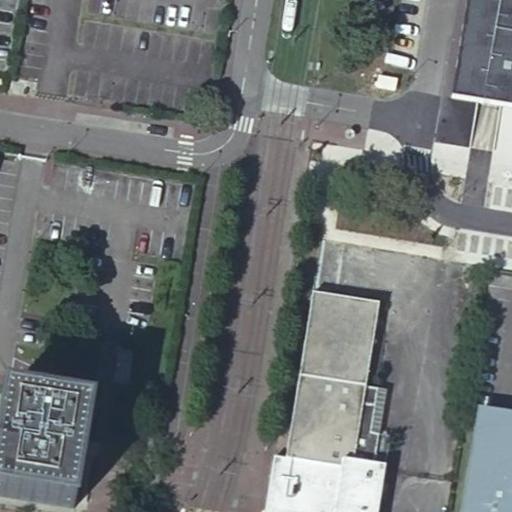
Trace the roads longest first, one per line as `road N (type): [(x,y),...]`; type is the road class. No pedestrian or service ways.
road 1 (unclassified): [(241,92),(234,132),(209,153),(0,123)]
road 2 (unclassified): [(422,122),(241,92)]
road 3 (residential): [(511,221),(454,212),(425,191),(416,148),(422,122)]
road 4 (unclassified): [(422,122),(442,0)]
